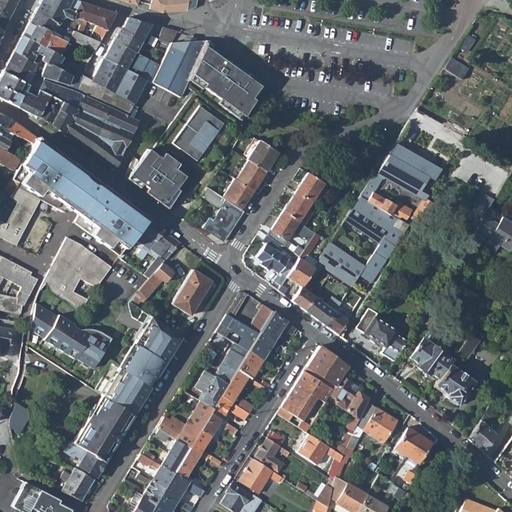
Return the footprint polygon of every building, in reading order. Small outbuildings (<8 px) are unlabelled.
[(0,0),(0,4),(11,11),(16,0),(0,0)] [(74,0),(39,0),(29,21),(48,32),(54,21),(66,26),(69,21),(63,18),(59,19),(62,13),(79,23),(82,18),(73,13),(78,1),(74,0)] [(188,7),(189,0),(153,0),(150,11),(154,12),(157,12),(161,13),(162,13),(165,13),(170,12),(174,11),(179,11),(185,10),(187,10),(188,7)] [(189,0),(188,7),(187,10),(197,7),(197,0),(189,0)] [(95,25),(103,10),(78,1),(73,13),(82,18),(79,23),(76,30),(80,33),(87,21),(95,25)] [(0,14),(6,20),(11,11),(0,4),(0,14)] [(111,13),(103,10),(95,25),(99,27),(93,40),(98,43),(115,14),(111,13)] [(141,40),(150,24),(126,17),(120,29),(141,40)] [(66,26),(60,38),(48,32),(29,21),(12,52),(30,61),(32,57),(44,63),(77,81),(80,75),(91,55),(86,52),(78,66),(57,54),(64,41),(66,42),(67,41),(68,40),(69,38),(88,47),(87,50),(90,52),(91,49),(94,50),(98,43),(93,40),(89,38),(80,33),(76,30),(66,26)] [(159,27),(156,37),(171,43),(175,31),(159,27)] [(112,40),(135,52),(141,40),(120,29),(118,28),(112,40)] [(102,57),(145,78),(181,97),(186,86),(204,46),(206,40),(171,43),(169,43),(165,53),(160,65),(135,52),(112,40),(102,57)] [(146,148),(128,174),(165,201),(230,113),(232,109),(240,114),(259,86),(204,46),(186,86),(194,91),(150,151),(146,148)] [(12,52),(7,60),(40,77),(44,63),(32,57),(30,61),(12,52)] [(90,80),(133,101),(134,98),(145,78),(102,57),(90,80)] [(459,79),(466,69),(449,57),(442,68),(459,79)] [(74,86),(40,77),(7,60),(6,63),(39,80),(67,88),(72,90),(74,86)] [(39,80),(6,63),(0,73),(0,99),(35,118),(36,116),(46,96),(58,103),(67,88),(39,80)] [(77,81),(44,63),(40,77),(74,86),(77,81)] [(72,90),(82,95),(119,112),(125,115),(133,101),(90,80),(80,75),(77,81),(74,86),(72,90)] [(73,111),(82,95),(72,90),(67,88),(58,103),(73,111)] [(83,147),(88,151),(112,169),(135,121),(129,117),(125,115),(119,112),(82,95),(73,111),(61,132),(83,147)] [(36,116),(61,132),(73,111),(58,103),(46,96),(36,116)] [(416,109),(404,127),(409,130),(417,117),(421,120),(424,114),(416,109)] [(0,125),(2,126),(4,127),(8,118),(7,117),(0,113),(0,125)] [(34,137),(34,136),(8,118),(4,127),(10,131),(31,142),(33,140),(34,137)] [(2,126),(0,129),(0,136),(6,140),(10,131),(4,127),(2,126)] [(9,196),(17,201),(5,224),(0,221),(0,237),(16,246),(40,199),(62,215),(68,208),(78,216),(83,209),(87,203),(91,196),(94,191),(96,187),(98,183),(97,183),(86,175),(60,155),(34,137),(33,140),(31,142),(30,144),(26,150),(20,160),(13,171),(10,176),(8,179),(9,180),(16,183),(10,195),(9,196)] [(263,171),(275,152),(252,138),(240,157),(245,160),(263,171)] [(393,144),(374,174),(381,178),(382,176),(414,196),(421,184),(427,188),(437,171),(417,159),(417,158),(393,144)] [(0,148),(0,164),(13,171),(20,160),(3,150),(0,148)] [(264,171),(263,171),(245,160),(233,178),(252,190),(264,171)] [(294,191),(310,201),(315,205),(327,186),(306,172),(294,191)] [(381,178),(374,174),(360,196),(376,205),(397,218),(404,222),(412,210),(397,201),(394,205),(372,192),(381,178)] [(252,190),(233,178),(232,178),(220,197),(240,209),(252,190)] [(9,180),(3,191),(10,195),(16,183),(9,180)] [(74,224),(107,249),(119,257),(133,237),(146,219),(129,206),(100,185),(98,183),(96,187),(94,191),(91,196),(87,203),(83,209),(78,216),(79,216),(74,224)] [(200,195),(216,206),(216,204),(220,207),(211,220),(207,217),(201,226),(222,239),(227,231),(226,229),(232,219),(234,220),(241,210),(240,209),(220,197),(205,187),(200,195)] [(0,201),(1,203),(5,205),(9,196),(10,195),(3,191),(0,189),(0,201)] [(294,191),(282,210),(304,223),(312,210),(307,206),(310,201),(294,191)] [(376,205),(360,196),(346,217),(382,241),(394,223),(397,218),(376,205)] [(425,197),(412,218),(421,224),(435,204),(425,197)] [(282,244),(285,240),(291,231),(292,228),(298,232),(308,238),(306,241),(308,243),(316,231),(304,223),(282,210),(266,235),(278,243),(281,245),(282,244)] [(511,221),(503,216),(498,223),(484,214),(467,241),(477,248),(484,237),(486,233),(491,236),(486,243),(486,248),(495,253),(500,244),(510,250),(511,246),(511,221)] [(372,280),(408,224),(404,222),(397,218),(394,223),(382,241),(366,264),(361,273),(372,280)] [(146,219),(133,237),(144,244),(139,251),(145,255),(150,247),(162,230),(146,219)] [(157,252),(163,243),(167,246),(161,255),(147,274),(150,276),(160,264),(163,261),(170,253),(178,243),(162,230),(150,247),(157,252)] [(299,257),(286,278),(301,287),(302,285),(317,262),(307,255),(321,234),(316,231),(308,243),(305,249),(301,255),(299,257)] [(284,255),(275,249),(278,243),(266,235),(262,241),(264,243),(254,257),(261,262),(259,264),(267,270),(268,268),(277,274),(272,281),(280,287),(286,278),(299,257),(288,250),(284,255)] [(111,267),(78,244),(66,238),(52,264),(49,272),(43,282),(42,283),(44,285),(52,291),(59,295),(80,310),(86,302),(87,300),(74,293),(80,281),(95,289),(111,267)] [(294,251),(296,247),(285,240),(282,244),(294,251)] [(317,262),(302,285),(305,287),(321,263),(353,284),(361,273),(366,264),(331,241),(317,262)] [(167,246),(163,243),(157,252),(161,255),(167,246)] [(170,253),(173,256),(182,245),(178,243),(170,253)] [(294,251),(301,255),(305,249),(298,245),(296,247),(294,251)] [(0,311),(20,317),(23,306),(17,305),(17,299),(0,294),(0,277),(21,288),(19,291),(28,296),(38,280),(31,276),(32,273),(0,256),(0,311)] [(168,270),(171,267),(163,261),(160,264),(168,270)] [(150,276),(149,277),(135,295),(139,298),(138,300),(142,304),(161,281),(163,283),(172,273),(168,270),(160,264),(150,276)] [(191,315),(211,281),(192,269),(171,304),(191,315)] [(291,301),(305,311),(315,296),(304,288),(305,287),(302,285),(301,287),(291,301)] [(245,292),(239,292),(227,310),(233,314),(246,293),(245,292)] [(315,296),(305,311),(324,326),(335,311),(326,305),(315,296)] [(339,306),(341,303),(332,297),(326,305),(335,311),(339,306)] [(324,326),(337,335),(350,314),(341,307),(343,305),(341,303),(339,306),(335,311),(324,326)] [(28,327),(28,328),(43,338),(42,340),(74,360),(75,359),(91,369),(103,351),(110,339),(101,333),(94,330),(86,329),(82,335),(78,332),(79,330),(73,326),(74,325),(58,315),(57,316),(37,304),(34,311),(33,313),(30,321),(28,327)] [(263,305),(248,330),(257,335),(259,332),(272,311),(263,305)] [(405,341),(393,332),(394,330),(373,317),(375,313),(368,307),(354,327),(383,346),(379,352),(393,361),(405,341)] [(283,327),(289,331),(292,327),(272,311),(259,332),(274,341),(283,327)] [(234,345),(247,353),(248,351),(257,335),(248,330),(245,328),(244,327),(225,314),(214,332),(234,345)] [(160,323),(151,317),(141,333),(153,341),(170,354),(180,338),(160,323)] [(0,354),(8,357),(15,332),(0,327),(0,354)] [(102,396),(141,333),(133,329),(94,391),(102,396)] [(416,362),(414,364),(436,380),(447,364),(452,358),(428,341),(432,334),(427,330),(408,356),(416,362)] [(262,360),(271,345),(289,356),(291,352),(274,341),(259,332),(257,335),(248,351),(262,360)] [(102,396),(132,416),(170,354),(153,341),(141,333),(102,396)] [(463,359),(477,340),(469,334),(455,353),(463,359)] [(341,376),(347,367),(318,346),(302,370),(332,390),(341,376)] [(255,377),(252,376),(262,360),(248,351),(247,353),(242,360),(236,370),(253,380),(255,377)] [(242,360),(231,353),(219,371),(231,379),(236,370),(242,360)] [(434,383),(446,394),(444,396),(456,404),(472,382),(447,364),(436,380),(434,383)] [(264,394),(267,389),(260,385),(253,380),(236,370),(231,379),(221,395),(231,401),(244,379),(259,389),(258,391),(264,394)] [(332,390),(302,370),(280,406),(292,414),(302,420),(317,396),(325,401),(328,396),(332,390)] [(212,409),(221,395),(231,379),(219,371),(218,371),(214,378),(203,372),(193,388),(203,394),(199,401),(212,409)] [(367,400),(356,392),(348,386),(350,382),(341,376),(332,390),(328,396),(334,400),(332,402),(335,404),(335,405),(344,411),(352,415),(359,419),(367,401),(367,400)] [(270,386),(262,381),(260,385),(267,389),(270,386)] [(356,392),(358,387),(350,382),(348,386),(356,392)] [(488,417),(500,397),(495,394),(483,414),(488,417)] [(221,395),(212,409),(210,412),(220,419),(222,415),(231,401),(221,395)] [(128,423),(132,416),(102,396),(97,403),(128,423)] [(239,406),(248,412),(252,406),(243,400),(239,406)] [(190,446),(200,429),(210,412),(212,409),(199,401),(183,428),(180,432),(175,441),(188,449),(190,446)] [(382,442),(397,421),(367,401),(359,419),(343,453),(347,455),(351,449),(362,429),(382,442)] [(6,423),(19,431),(32,411),(18,402),(6,423)] [(128,423),(97,403),(72,442),(85,451),(103,463),(128,423)] [(234,412),(244,418),(248,412),(239,406),(237,405),(234,412)] [(280,406),(275,412),(288,421),(292,414),(280,406)] [(218,436),(212,432),(220,419),(210,412),(200,429),(210,436),(216,440),(218,436)] [(479,420),(483,425),(488,417),(483,414),(479,420)] [(342,455),(343,453),(359,419),(352,415),(338,443),(339,444),(335,450),(342,455)] [(178,425),(162,416),(155,428),(157,430),(169,437),(175,441),(180,432),(175,429),(178,425)] [(220,419),(212,432),(218,436),(224,426),(226,422),(220,419)] [(483,452),(492,436),(483,425),(479,420),(468,439),(483,452)] [(224,426),(234,432),(236,428),(235,428),(232,426),(226,422),(224,426)] [(405,456),(418,435),(407,427),(393,448),(405,456)] [(221,461),(201,450),(210,436),(200,429),(190,446),(207,457),(219,464),(221,461)] [(169,437),(157,430),(155,434),(156,438),(163,442),(166,441),(169,437)] [(279,445),(283,439),(270,431),(266,437),(279,445)] [(307,432),(296,451),(316,464),(324,451),(334,458),(329,473),(331,474),(330,477),(333,480),(335,476),(342,455),(335,450),(307,432)] [(430,443),(418,435),(405,456),(409,458),(416,463),(430,443)] [(266,437),(255,456),(278,470),(282,464),(271,458),(277,450),(287,456),(290,452),(279,445),(266,437)] [(76,466),(94,477),(103,463),(85,451),(69,440),(62,451),(72,458),(74,456),(79,459),(76,465),(76,466)] [(175,441),(168,453),(181,461),(188,449),(175,441)] [(184,478),(198,455),(205,459),(207,457),(190,446),(188,449),(181,461),(174,471),(184,478)] [(141,476),(148,464),(157,470),(150,481),(163,490),(173,474),(160,466),(148,458),(142,454),(140,453),(130,469),(137,473),(141,476)] [(168,453),(160,466),(173,474),(174,471),(181,461),(168,453)] [(214,472),(219,464),(207,457),(205,459),(202,464),(214,472)] [(279,479),(282,480),(284,477),(281,476),(253,458),(239,480),(258,492),(269,475),(278,481),(279,479)] [(413,468),(416,463),(409,458),(406,462),(413,468)] [(79,500),(92,480),(73,468),(69,475),(64,472),(60,477),(66,481),(59,491),(79,500)] [(416,475),(408,470),(402,479),(410,484),(416,475)] [(175,503),(185,487),(199,496),(203,490),(184,478),(174,471),(173,474),(163,490),(161,494),(175,503)] [(161,494),(163,490),(150,481),(141,476),(137,473),(135,477),(128,472),(121,483),(135,491),(137,487),(136,487),(140,480),(147,485),(141,496),(155,504),(161,494)] [(336,501),(335,502),(351,511),(355,511),(366,494),(335,476),(333,480),(332,486),(328,497),(336,501)] [(296,485),(304,490),(307,485),(299,480),(296,485)] [(327,483),(323,481),(315,493),(319,496),(327,483)] [(58,500),(36,489),(22,482),(9,508),(17,511),(27,511),(29,509),(35,511),(34,511),(67,511),(69,509),(57,502),(58,500)] [(251,511),(260,499),(250,492),(248,494),(231,482),(225,491),(227,492),(220,502),(234,511),(251,511)] [(313,496),(326,504),(328,497),(332,486),(327,483),(319,496),(315,493),(313,496)] [(155,504),(141,496),(136,492),(126,508),(132,511),(149,511),(151,509),(155,504)] [(155,511),(169,511),(173,508),(179,511),(188,511),(181,507),(175,503),(161,494),(155,504),(151,509),(155,511)] [(382,511),(386,506),(366,494),(355,511),(382,511)] [(313,496),(311,500),(316,504),(313,508),(318,511),(324,511),(326,504),(313,496)] [(502,511),(496,507),(494,510),(464,499),(458,511),(502,511)] [(188,511),(192,507),(184,503),(181,507),(188,511)]
